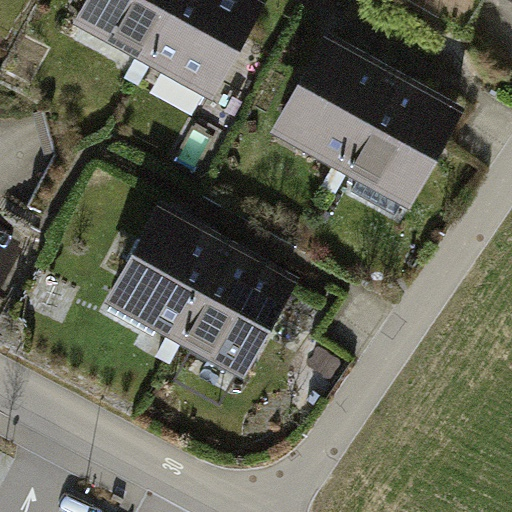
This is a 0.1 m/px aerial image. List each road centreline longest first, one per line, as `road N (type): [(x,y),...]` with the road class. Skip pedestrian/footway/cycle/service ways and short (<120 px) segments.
road 1 (residential): [(511,175),(285,511)]
road 2 (residential): [(0,391),(225,511)]
